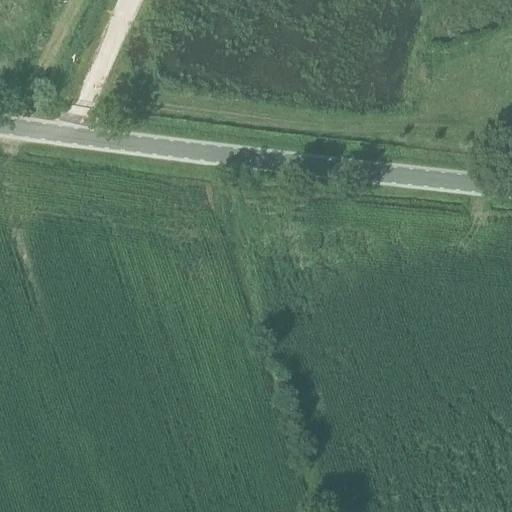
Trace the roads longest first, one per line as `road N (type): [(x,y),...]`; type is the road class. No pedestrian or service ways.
road 1 (tertiary): [(511,188),(159,151),(0,125)]
road 2 (unknown): [(69,137),(120,0)]
